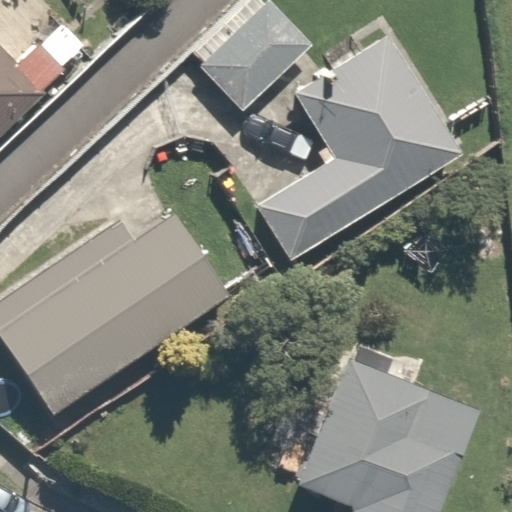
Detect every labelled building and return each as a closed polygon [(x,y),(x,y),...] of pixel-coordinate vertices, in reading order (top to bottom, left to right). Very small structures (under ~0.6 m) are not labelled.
[(212,19),(149,85),(208,140),(270,75),(212,19)] [(456,164),(382,35),(286,90),(327,162),(251,204),(284,262),(456,164)] [(0,112),(24,92),(0,65),(0,112)] [(511,209),(467,208),(465,254),(511,254),(511,209)] [(134,217),(0,311),(0,394),(29,428),(200,310),(134,217)] [(429,511),(469,409),(343,361),(296,484),(344,503),(340,511),(429,511)]
